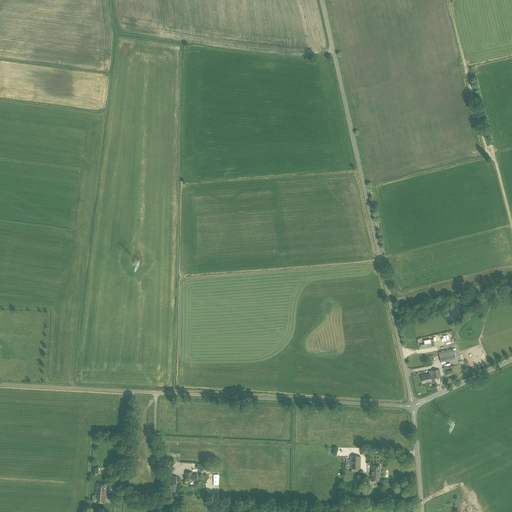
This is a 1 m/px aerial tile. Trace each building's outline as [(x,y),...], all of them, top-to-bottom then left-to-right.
[(455,359),(453,349),(438,352),(441,362),(455,359)] [(431,381),(431,382),(432,383),(433,383),(434,383),(434,382),(435,382),(435,381),(435,378),(439,377),(441,377),(439,369),(438,370),(438,369),(432,370),(429,371),(429,374),(422,376),(423,383),(430,381),(431,381)] [(350,460),(350,464),(350,468),(351,468),(358,468),(360,468),(361,456),(350,456),(350,460)] [(371,480),(379,481),(380,466),(372,465),(371,480)] [(192,475),(192,472),(185,472),(185,480),(197,480),(197,474),(192,475)] [(96,484),(95,496),(93,496),(92,502),(105,503),(107,485),(96,484)]
